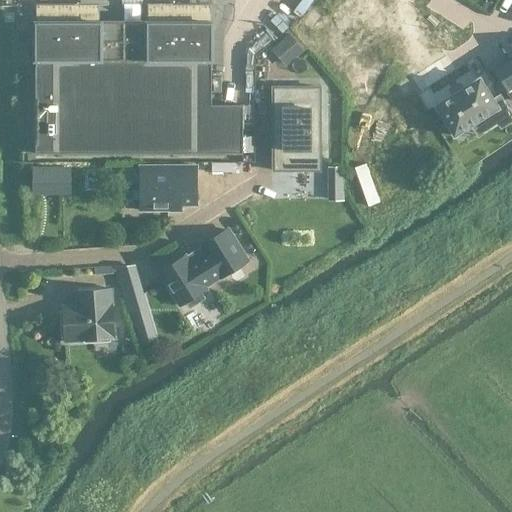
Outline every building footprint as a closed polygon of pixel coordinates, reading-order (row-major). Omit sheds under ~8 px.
[(365,0),(330,0),(321,6),(333,26),(368,4),(365,0)] [(368,4),(333,26),(345,45),(381,24),(368,4)] [(211,95),(211,21),(34,21),(34,154),(242,154),(242,105),(211,105),(211,95)] [(381,24),(345,45),(358,65),(393,44),(381,24)] [(307,27),(301,32),(309,41),(315,36),(307,27)] [(288,63),(305,48),(291,32),(274,47),(288,63)] [(323,45),(315,36),(309,41),(317,51),(323,45)] [(393,44),(358,65),(370,86),(406,64),(393,44)] [(511,57),(494,69),(511,98),(511,57)] [(333,65),(327,70),(335,79),(341,74),(333,65)] [(349,83),(341,74),(335,79),(343,88),(349,83)] [(511,120),(511,115),(499,96),(493,100),(479,78),(477,79),(436,105),(434,106),(436,108),(436,107),(453,134),(452,134),(454,136),(455,135),(455,134),(491,112),(501,128),(511,120)] [(274,169),(320,169),(319,88),(274,88),(274,169)] [(360,90),(353,94),(360,105),(367,100),(360,90)] [(360,105),(353,94),(347,99),(353,109),(360,105)] [(423,120),(405,131),(426,165),(444,154),(423,120)] [(405,131),(386,143),(407,177),(426,165),(405,131)] [(386,143),(366,155),(388,189),(407,177),(386,143)] [(366,155),(346,167),(367,202),(388,189),(366,155)] [(450,166),(456,175),(463,170),(456,161),(450,166)] [(196,166),(140,167),(140,210),(180,210),(180,206),(196,206),(196,166)] [(69,169),(33,170),(33,192),(69,191),(69,169)] [(330,169),(330,199),(342,198),(342,177),(338,177),(338,169),(330,169)] [(355,214),(354,202),(346,202),(347,214),(355,214)] [(184,257),(160,271),(181,305),(186,302),(187,304),(192,303),(195,302),(198,299),(200,296),(199,294),(205,290),(203,287),(220,276),(221,278),(246,262),(226,230),(201,246),(202,248),(185,259),(184,257)] [(117,267),(117,268),(139,343),(154,339),(133,266),(117,267)] [(65,342),(114,339),(111,289),(86,291),(87,305),(62,307),(65,342)]
